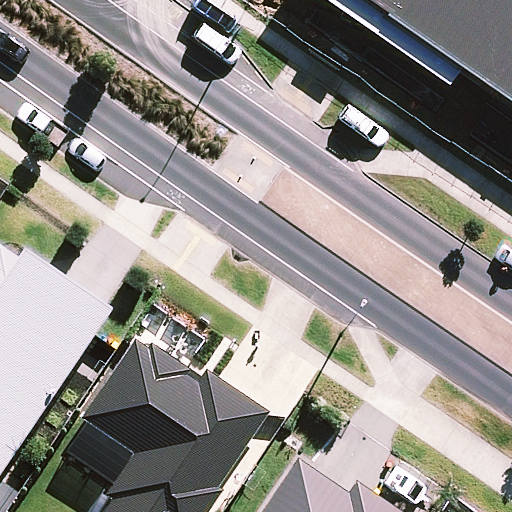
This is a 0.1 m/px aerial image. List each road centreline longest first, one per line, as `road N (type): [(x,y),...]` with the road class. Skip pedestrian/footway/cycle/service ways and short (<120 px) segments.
road 1 (tertiary): [(511,397),(0,39)]
road 2 (tertiary): [(84,0),(511,300)]
